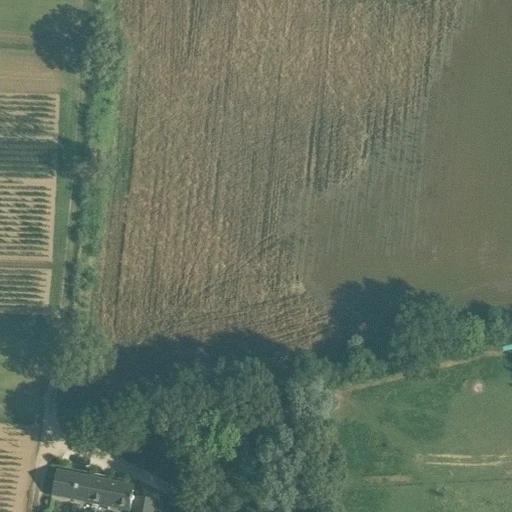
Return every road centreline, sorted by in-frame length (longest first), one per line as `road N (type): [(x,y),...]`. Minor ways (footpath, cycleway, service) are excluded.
road 1 (track): [(33,511),(50,441),(80,0)]
road 2 (unclassified): [(217,511),(104,452),(50,441)]
